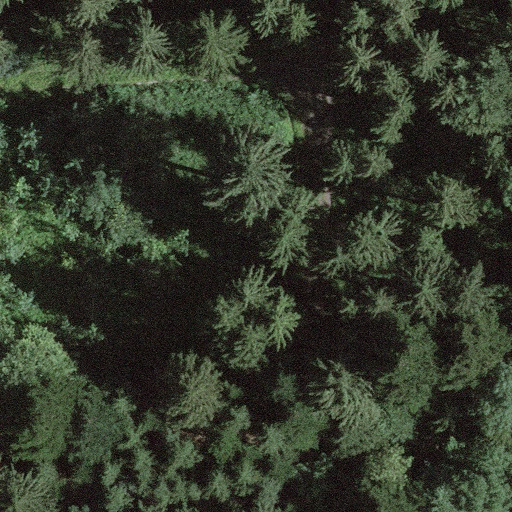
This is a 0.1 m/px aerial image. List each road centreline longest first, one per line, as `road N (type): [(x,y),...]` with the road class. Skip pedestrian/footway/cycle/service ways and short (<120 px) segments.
road 1 (track): [(328,0),(297,511)]
road 2 (track): [(323,70),(0,70)]
